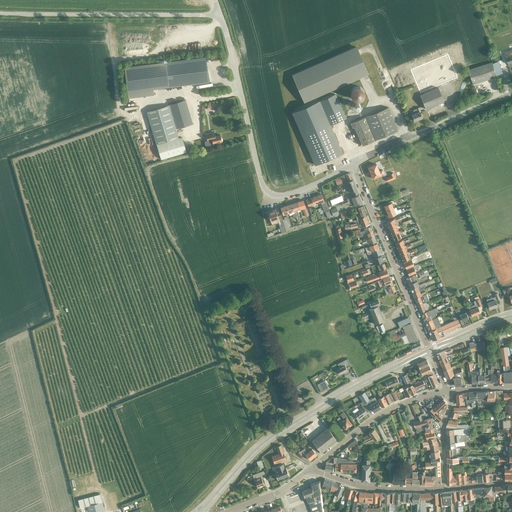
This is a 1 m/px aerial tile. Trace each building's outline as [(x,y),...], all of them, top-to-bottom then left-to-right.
[(292,75),(304,102),(368,74),(356,46),(292,75)] [(405,62),(403,61),(413,85),(456,70),(446,46),(405,62)] [(128,92),(169,87),(209,82),(206,57),(125,67),(128,92)] [(499,61),(493,63),(495,72),(501,70),(499,61)] [(473,84),(497,77),(495,72),(493,63),(492,62),(469,70),(473,84)] [(362,94),(362,92),(362,91),(361,90),(361,89),(360,88),(358,87),(357,86),(356,86),(355,86),(354,87),(352,88),(351,89),(350,90),(350,91),(350,92),(350,93),(350,95),(351,96),(351,97),(352,97),(353,98),(354,98),(356,99),(357,98),(358,98),(359,98),(360,97),(361,95),(362,94)] [(426,109),(444,102),(438,88),(420,95),(426,109)] [(335,94),(293,113),(315,164),(342,153),(329,125),(345,118),(335,94)] [(169,130),(169,131),(176,129),(192,124),(185,100),(161,107),(168,130),(169,130)] [(179,138),(176,129),(169,131),(169,130),(168,130),(161,107),(147,112),(161,159),(167,157),(186,152),(182,137),(179,138)] [(371,115),(352,123),(353,124),(362,146),(397,131),(388,107),(371,115)] [(414,121),(422,118),(420,112),(421,111),(419,108),(413,110),(414,114),(412,115),(414,121)] [(214,132),(206,134),(207,141),(205,141),(206,147),(217,144),(216,143),(222,142),(220,135),(215,136),(214,132)] [(376,164),(368,167),(370,171),(371,175),(373,179),(381,175),(380,175),(384,174),(382,170),(379,171),(376,164)] [(353,179),(350,173),(345,175),(346,176),(343,177),(338,179),(335,180),(337,185),(344,182),(353,179)] [(389,174),(390,176),(386,178),(387,181),(395,178),(393,173),(389,174)] [(353,179),(344,182),(348,193),(350,192),(351,192),(353,196),(354,195),(358,194),(353,180),(353,179)] [(398,198),(409,194),(407,189),(396,194),(398,198)] [(321,194),(316,196),(318,203),(321,202),(321,203),(324,211),(328,210),(325,202),(324,202),(321,194)] [(343,205),(348,203),(348,204),(353,202),(354,205),(361,202),(358,195),(351,198),(341,202),(343,205)] [(318,203),(316,196),(305,200),(308,207),(318,203)] [(303,200),(297,202),(299,209),(302,208),(305,216),(307,215),(303,200)] [(386,211),(393,208),(391,203),(384,206),(386,211)] [(333,216),(339,213),(336,207),(330,210),(333,216)] [(356,216),(357,219),(366,216),(362,207),(358,208),(360,215),(356,216)] [(393,208),(386,211),(389,217),(396,214),(398,213),(397,210),(396,207),(393,208)] [(275,209),(267,212),(271,221),(272,225),(278,223),(280,227),(282,233),(286,231),(284,226),(280,215),(277,216),(275,209)] [(366,216),(357,219),(356,220),(357,221),(359,220),(362,227),(369,224),(366,216)] [(386,222),(389,228),(396,225),(399,224),(397,220),(400,219),(399,217),(396,218),(394,219),(386,222)] [(349,222),(350,228),(357,227),(356,222),(356,223),(355,220),(352,221),(352,219),(348,220),(349,222)] [(398,231),(396,225),(389,228),(391,234),(398,231)] [(358,229),(354,230),(356,236),(360,235),(363,234),(364,234),(365,233),(372,231),(370,227),(364,229),(364,231),(360,232),(360,229),(358,229)] [(405,231),(404,229),(401,230),(399,231),(398,231),(391,234),(394,240),(401,237),(400,234),(402,234),(402,233),(405,231)] [(366,239),(367,239),(374,236),(372,231),(365,233),(364,234),(366,239)] [(361,241),(362,244),(364,243),(365,244),(366,244),(367,243),(368,245),(368,246),(374,244),(377,243),(375,240),(374,236),(367,239),(366,239),(361,241)] [(398,249),(405,246),(404,243),(406,242),(406,241),(409,240),(408,237),(395,243),(398,249)] [(368,246),(365,247),(367,254),(372,253),(373,256),(381,254),(377,243),(374,244),(368,246)] [(400,255),(407,252),(406,249),(408,248),(411,246),(410,244),(407,245),(405,246),(398,249),(400,255)] [(400,255),(403,261),(410,258),(408,254),(410,254),(414,252),(413,250),(409,251),(407,252),(400,255)] [(381,256),(373,259),(375,265),(383,262),(381,256)] [(411,260),(403,263),(406,269),(414,265),(412,262),(411,260)] [(414,269),(419,267),(418,265),(406,269),(409,275),(416,272),(414,269)] [(369,277),(366,278),(367,283),(370,281),(380,278),(388,275),(386,270),(378,272),(379,273),(369,277)] [(421,278),(426,276),(429,275),(427,272),(424,273),(423,272),(419,274),(420,275),(420,277),(417,278),(416,275),(406,279),(409,284),(415,281),(420,279),(421,278)] [(352,274),(345,276),(347,282),(348,284),(346,285),(348,290),(350,289),(350,288),(357,286),(356,284),(361,282),(360,280),(354,282),(352,274)] [(419,283),(425,280),(427,279),(426,276),(421,278),(420,279),(415,281),(409,284),(411,289),(419,285),(420,285),(419,283)] [(379,280),(375,282),(378,287),(381,286),(381,284),(384,283),(385,284),(392,282),(389,277),(382,279),(379,280)] [(392,283),(383,287),(384,289),(386,288),(388,294),(395,291),(392,283)] [(420,285),(419,285),(411,289),(413,293),(419,291),(424,289),(424,287),(425,286),(424,283),(420,285)] [(495,297),(492,298),(486,300),(489,309),(490,309),(493,309),(493,308),(497,306),(495,300),(496,300),(499,299),(498,293),(494,294),(495,297)] [(425,294),(415,298),(418,306),(422,303),(429,301),(426,294),(425,294)] [(383,320),(378,306),(379,305),(377,299),(361,305),(361,307),(360,307),(360,309),(370,305),(371,308),(368,309),(374,324),(383,320)] [(468,307),(469,310),(472,316),(473,316),(475,315),(480,312),(478,307),(482,305),(479,299),(473,302),(474,305),(468,307)] [(422,303),(418,306),(421,313),(429,310),(428,308),(425,309),(422,303)] [(429,310),(421,313),(423,318),(433,314),(438,311),(436,307),(429,310)] [(462,321),(468,318),(466,313),(459,315),(462,321)] [(433,314),(423,318),(424,322),(433,318),(434,318),(433,314)] [(410,322),(408,317),(397,322),(399,328),(402,326),(410,323),(410,322)] [(433,318),(424,322),(428,331),(437,328),(441,326),(437,317),(434,318),(433,318)] [(437,328),(428,331),(432,341),(444,335),(443,332),(446,331),(460,325),(458,319),(457,320),(454,321),(453,321),(441,326),(437,328)] [(384,330),(382,324),(375,327),(378,333),(380,332),(382,335),(385,334),(384,331),(384,330)] [(405,332),(404,332),(397,335),(394,330),(389,332),(396,350),(410,344),(408,341),(407,338),(406,335),(405,332)] [(406,353),(418,348),(421,347),(418,341),(410,345),(411,348),(410,349),(405,351),(406,353)] [(503,367),(504,370),(504,372),(504,382),(511,382),(511,369),(510,370),(508,362),(506,347),(501,348),(501,351),(503,367)] [(439,359),(447,356),(444,351),(437,354),(439,359)] [(447,356),(439,359),(442,365),(448,362),(450,361),(452,360),(450,355),(447,356)] [(339,368),(336,369),(339,374),(343,373),(343,374),(348,372),(345,367),(350,364),(347,359),(337,364),(339,368)] [(419,369),(429,365),(426,359),(417,364),(419,369)] [(448,362),(442,365),(444,370),(451,367),(450,364),(452,363),(452,364),(457,362),(455,359),(449,362),(448,362)] [(468,364),(467,364),(470,384),(479,384),(479,376),(478,372),(472,372),(471,363),(473,363),(473,361),(468,362),(468,364)] [(431,370),(429,365),(419,369),(422,375),(431,370)] [(454,375),(451,367),(444,370),(447,379),(454,376),(455,376),(455,375),(454,375)] [(402,376),(405,384),(410,382),(406,374),(402,376)] [(461,374),(460,374),(456,375),(455,376),(454,376),(455,377),(454,377),(455,382),(454,383),(454,384),(455,385),(455,386),(465,385),(461,374)] [(433,387),(438,385),(433,375),(428,377),(433,387)] [(388,388),(399,383),(397,378),(390,381),(389,380),(385,382),(388,388)] [(324,381),(317,385),(321,392),(328,388),(324,381)] [(403,392),(404,395),(406,394),(408,397),(416,393),(412,385),(409,387),(408,386),(403,388),(405,391),(403,392)] [(381,407),(394,401),(390,393),(383,396),(380,391),(378,392),(381,398),(378,400),(381,407)] [(477,399),(477,401),(485,401),(492,400),(494,400),(495,400),(495,391),(482,391),(476,392),(477,399)] [(359,396),(362,402),(363,401),(365,405),(365,404),(369,411),(372,409),(374,412),(381,408),(377,400),(375,397),(370,400),(369,399),(368,399),(364,393),(364,392),(359,396)] [(469,392),(465,393),(466,400),(466,402),(470,402),(470,400),(477,399),(476,392),(469,392)] [(457,397),(455,398),(455,400),(457,400),(457,404),(459,404),(462,403),(463,403),(463,402),(466,402),(466,400),(465,393),(461,394),(456,394),(457,397)] [(511,404),(511,393),(503,394),(504,399),(508,399),(508,403),(503,403),(503,405),(505,405),(511,404)] [(445,406),(448,403),(443,399),(435,407),(433,405),(432,406),(430,403),(426,406),(427,407),(427,408),(430,411),(428,412),(438,422),(443,417),(440,415),(448,408),(445,406)] [(357,408),(352,411),(354,414),(358,420),(367,413),(367,412),(369,411),(365,404),(365,405),(363,401),(362,402),(360,403),(361,405),(362,406),(363,407),(359,410),(357,408)] [(511,404),(505,405),(506,409),(505,409),(505,412),(503,413),(503,414),(506,414),(509,414),(511,413),(511,404)] [(346,429),(351,425),(348,421),(349,421),(347,418),(347,417),(343,412),(340,415),(344,419),(342,421),(339,417),(337,419),(346,429)] [(423,425),(432,423),(430,418),(419,422),(418,421),(414,422),(416,428),(423,425)] [(511,418),(511,419),(503,419),(498,420),(498,427),(506,427),(511,427),(511,418)] [(449,420),(447,424),(451,425),(457,426),(457,428),(466,428),(467,425),(462,426),(458,425),(458,421),(449,420)] [(333,423),(327,428),(337,440),(343,435),(333,423)] [(423,425),(416,428),(417,432),(424,430),(425,433),(423,433),(424,440),(427,439),(435,437),(436,437),(433,428),(432,425),(432,423),(423,425)] [(451,425),(447,424),(445,429),(445,435),(452,435),(468,434),(470,434),(470,427),(466,428),(457,428),(457,426),(451,425)] [(511,427),(506,427),(498,427),(496,427),(496,432),(508,431),(508,435),(511,435),(511,427)] [(337,440),(327,428),(312,441),(321,452),(337,440)] [(378,441),(380,439),(374,429),(369,432),(370,434),(363,437),(365,442),(373,439),(374,440),(376,439),(378,441)] [(452,435),(445,435),(446,440),(446,443),(455,442),(464,441),(469,441),(468,434),(452,435)] [(435,437),(427,439),(424,440),(422,440),(424,450),(430,448),(431,451),(432,450),(432,452),(439,450),(438,444),(436,437),(435,437)] [(353,448),(351,446),(357,441),(356,439),(347,446),(351,450),(353,448)] [(276,447),(277,450),(278,454),(271,456),(274,464),(286,460),(281,445),(276,447)] [(511,445),(507,446),(508,450),(505,450),(503,452),(503,454),(505,456),(509,455),(511,455),(511,445)] [(300,451),(297,453),(301,457),(303,456),(304,456),(306,454),(308,457),(307,457),(308,457),(310,460),(316,454),(312,449),(307,452),(304,448),(300,451)] [(456,448),(446,449),(447,457),(453,457),(453,455),(456,455),(456,448)] [(336,463),(336,457),(333,457),(332,463),(326,462),(325,470),(333,471),(334,463),(336,463)] [(334,463),(336,463),(335,471),(340,471),(357,472),(357,461),(349,461),(349,459),(340,459),(340,457),(336,457),(336,463),(334,463)] [(370,462),(370,460),(370,457),(364,457),(364,464),(363,464),(362,481),(371,481),(371,464),(371,463),(371,462),(370,462)] [(426,464),(426,467),(426,469),(432,469),(432,472),(435,472),(435,475),(441,475),(440,461),(433,462),(433,464),(426,464)] [(278,470),(274,471),(277,480),(289,476),(285,467),(284,468),(283,464),(278,466),(276,466),(278,470)] [(456,474),(455,474),(455,475),(452,475),(452,467),(449,468),(447,468),(447,484),(458,484),(457,474),(456,474)] [(390,468),(390,479),(390,483),(393,483),(406,483),(406,474),(395,474),(395,468),(394,468),(390,468)] [(426,469),(424,469),(424,471),(424,472),(429,472),(429,476),(425,476),(425,484),(434,485),(434,479),(433,479),(432,473),(431,473),(431,472),(432,472),(432,469),(426,469)] [(263,471),(256,474),(253,475),(254,480),(257,487),(264,485),(261,477),(265,476),(263,471)] [(435,472),(432,472),(431,472),(431,473),(432,473),(433,479),(434,479),(434,485),(439,485),(441,483),(441,475),(435,475),(435,472)] [(332,484),(333,482),(325,479),(322,487),(324,488),(325,486),(326,487),(325,490),(328,491),(330,487),(331,487),(332,484)] [(321,498),(320,481),(311,485),(312,488),(303,491),(303,492),(303,497),(305,497),(307,503),(309,502),(311,507),(322,503),(321,498)] [(332,484),(331,487),(331,488),(330,490),(334,492),(333,494),(335,495),(339,484),(333,482),(332,484)] [(339,484),(335,495),(334,499),(335,499),(337,495),(340,497),(340,496),(341,497),(341,495),(344,487),(339,484)] [(495,486),(496,493),(505,492),(505,490),(508,490),(511,490),(511,484),(508,485),(505,485),(505,486),(495,486)] [(495,486),(483,487),(484,497),(489,496),(490,501),(494,500),(494,498),(496,497),(496,493),(495,486)] [(351,499),(354,490),(346,487),(344,495),(346,496),(346,497),(349,498),(348,502),(350,503),(351,499)] [(483,487),(473,489),(474,495),(479,494),(480,497),(484,497),(483,487)] [(358,501),(357,502),(359,503),(362,503),(361,508),(362,508),(363,508),(364,501),(365,502),(365,500),(366,498),(366,492),(360,492),(359,491),(358,501)] [(439,501),(439,506),(445,506),(444,504),(449,504),(449,511),(453,511),(453,503),(452,503),(451,497),(452,497),(451,491),(448,492),(443,492),(439,493),(439,501)] [(361,510),(361,511),(372,511),(372,509),(367,508),(368,502),(373,502),(373,493),(366,492),(366,498),(365,500),(365,502),(364,501),(363,508),(362,508),(361,510)] [(373,493),(373,502),(378,502),(378,504),(381,504),(382,504),(382,500),(380,500),(380,493),(373,493)] [(412,493),(402,493),(401,503),(402,503),(406,503),(406,502),(411,503),(412,493)] [(439,493),(429,493),(429,499),(430,499),(430,504),(437,503),(436,511),(439,511),(439,508),(439,506),(439,501),(439,493)] [(104,511),(102,502),(80,508),(81,511),(104,511)]
